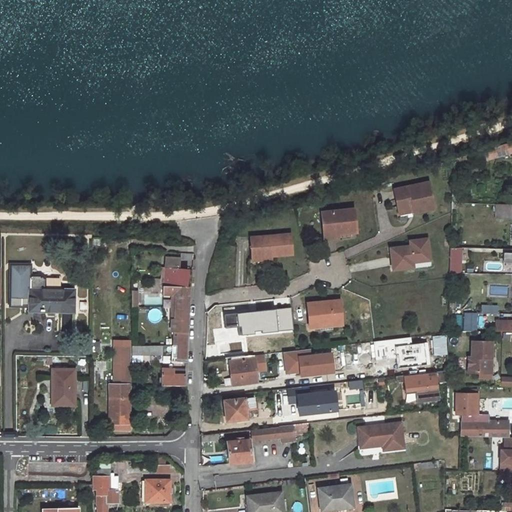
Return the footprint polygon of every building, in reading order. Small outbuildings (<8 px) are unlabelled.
[(511,139),(489,147),(492,155),(500,152),(501,153),(511,149),(511,139)] [(393,189),(398,209),(412,205),(413,210),(414,212),(434,207),(427,181),(393,189)] [(511,219),(511,204),(497,204),(497,219),(511,219)] [(412,205),(398,209),(399,213),(413,210),(412,205)] [(352,209),(319,214),(322,235),(337,233),(338,235),(355,232),(352,209)] [(289,233),(250,237),(252,258),(271,256),(291,254),(289,233)] [(431,261),(428,237),(408,240),(408,244),(388,246),(391,271),(414,269),(413,263),(431,261)] [(450,247),(450,272),(458,273),(459,248),(450,247)] [(163,286),(187,286),(189,270),(182,270),(183,262),(188,260),(194,260),(194,255),(183,254),(183,260),(168,259),(163,259),(162,278),(159,278),(159,286),(161,286),(163,286)] [(129,427),(130,267),(115,266),(114,384),(110,384),(109,422),(110,422),(111,427),(129,427)] [(31,309),(31,311),(75,311),(75,289),(31,288),(31,269),(11,269),(11,309),(31,309)] [(187,332),(189,286),(187,286),(163,286),(163,294),(175,295),(174,317),(171,317),(170,331),(173,332),(187,332)] [(339,301),(306,305),(308,329),(312,329),(331,327),(341,326),(339,301)] [(497,313),(497,305),(481,304),(480,313),(497,313)] [(476,326),(477,313),(464,313),(464,326),(476,326)] [(240,321),(221,323),(224,360),(245,357),(240,321)] [(171,358),(176,358),(186,359),(187,332),(173,332),(171,358)] [(431,355),(447,354),(446,335),(430,335),(431,355)] [(492,357),(492,341),(472,341),(472,357),(469,358),(469,379),(480,379),(480,384),(492,384),(492,362),(490,360),(490,357),(492,357)] [(163,344),(132,345),(132,354),(164,354),(163,344)] [(409,361),(424,361),(424,345),(409,345),(409,361)] [(254,359),(229,362),(232,386),(257,383),(254,359)] [(58,392),(52,392),(50,393),(49,393),(47,395),(46,397),(46,400),(46,401),(48,403),(51,405),(79,406),(79,368),(58,367),(58,392)] [(161,367),(160,385),(185,386),(185,368),(161,367)] [(314,373),(292,376),(293,388),(316,386),(314,373)] [(414,393),(415,402),(438,401),(437,373),(403,374),(404,393),(414,393)] [(511,385),(511,376),(503,376),(503,386),(511,385)] [(461,413),(461,435),(484,435),(507,436),(508,436),(508,421),(488,420),(488,414),(477,414),(478,393),(456,393),(456,413),(461,413)] [(255,398),(224,401),(226,422),(246,421),(246,409),(256,408),(255,398)] [(306,410),(293,412),(295,424),(306,423),(308,423),(306,410)] [(295,424),(251,430),(252,440),(281,437),(281,442),(295,441),(294,434),(307,432),(306,423),(295,424)] [(399,423),(358,427),(360,446),(382,444),(383,449),(402,447),(399,423)] [(219,433),(201,435),(201,442),(219,441),(219,433)] [(503,471),(511,471),(511,436),(508,436),(507,436),(507,449),(504,449),(503,471)] [(249,440),(226,442),(228,465),(252,462),(249,440)] [(97,476),(93,477),(93,486),(93,490),(98,490),(97,511),(107,511),(108,504),(119,504),(119,490),(111,489),(111,469),(97,469),(97,476)] [(145,479),(145,501),(169,501),(169,480),(145,479)] [(351,485),(319,488),(321,511),(353,507),(351,485)] [(93,486),(82,486),(82,495),(93,495),(93,490),(93,486)] [(283,511),(281,491),(247,495),(248,504),(251,504),(251,511),(283,511)]
